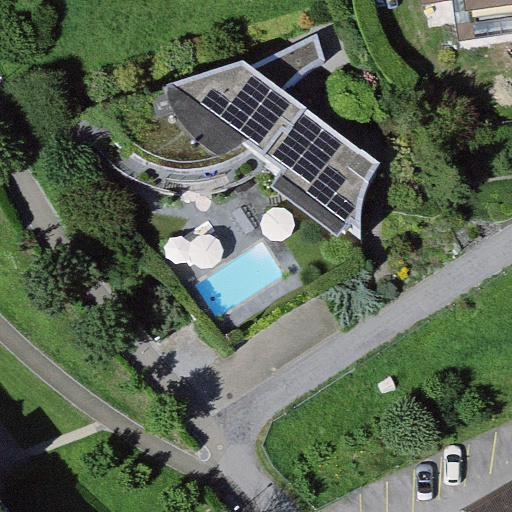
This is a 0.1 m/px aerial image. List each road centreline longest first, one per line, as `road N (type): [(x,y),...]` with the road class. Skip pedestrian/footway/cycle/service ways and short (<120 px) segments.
road 1 (residential): [(0,139),(60,247),(276,511)]
road 2 (track): [(219,442),(511,246)]
